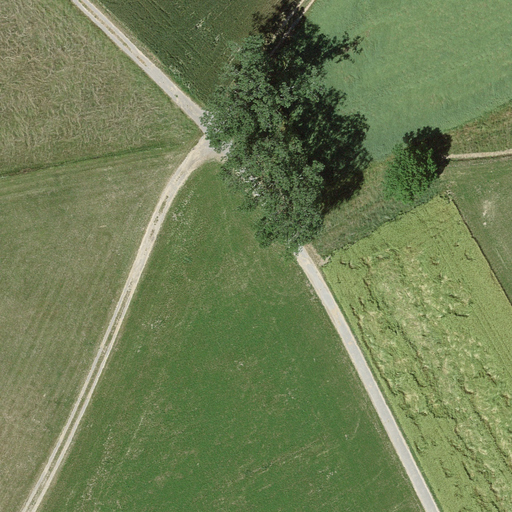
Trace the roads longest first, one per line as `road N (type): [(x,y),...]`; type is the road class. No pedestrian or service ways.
road 1 (track): [(432,511),(285,222),(218,132),(78,0)]
road 2 (track): [(28,511),(174,187),(309,0)]
